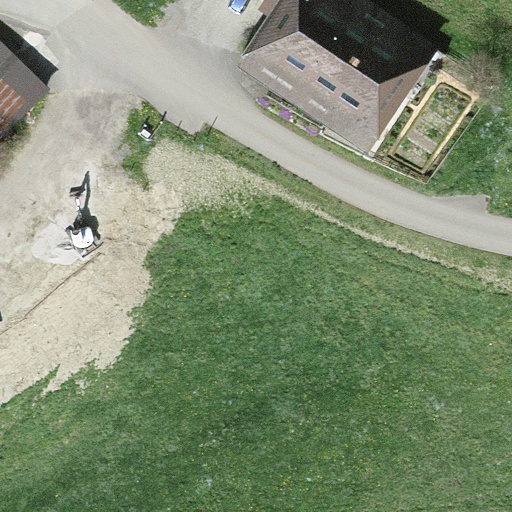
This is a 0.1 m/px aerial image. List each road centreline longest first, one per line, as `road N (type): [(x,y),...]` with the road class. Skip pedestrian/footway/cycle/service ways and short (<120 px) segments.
road 1 (unclassified): [(511,240),(369,193),(77,26),(8,0)]
road 2 (unknown): [(139,60),(0,193)]
